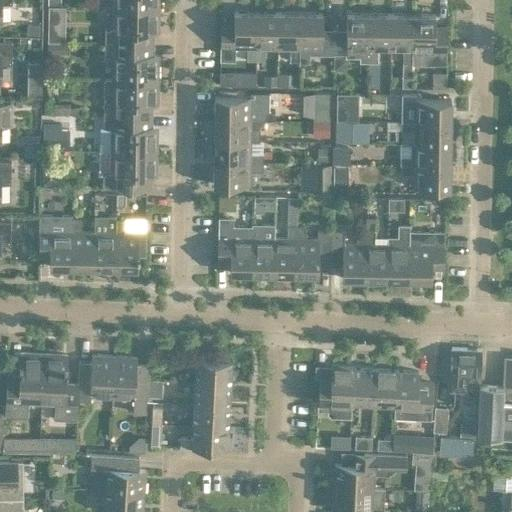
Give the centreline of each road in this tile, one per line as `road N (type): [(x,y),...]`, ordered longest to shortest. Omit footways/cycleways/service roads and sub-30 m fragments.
road 1 (residential): [(484,326),(483,0)]
road 2 (residential): [(173,316),(180,0)]
road 3 (residential): [(287,322),(484,326)]
road 4 (residential): [(0,308),(173,316)]
road 5 (residential): [(171,511),(173,460),(283,466)]
road 6 (residential): [(283,466),(287,322)]
